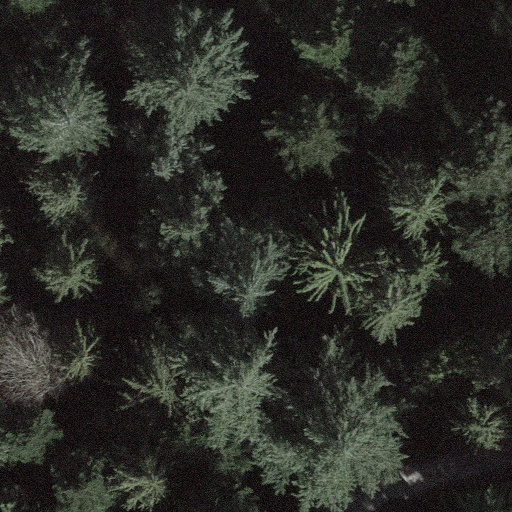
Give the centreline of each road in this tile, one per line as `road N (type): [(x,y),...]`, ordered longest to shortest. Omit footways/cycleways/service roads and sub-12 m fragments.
road 1 (track): [(193,0),(0,92)]
road 2 (unclassified): [(329,511),(381,489),(511,458)]
